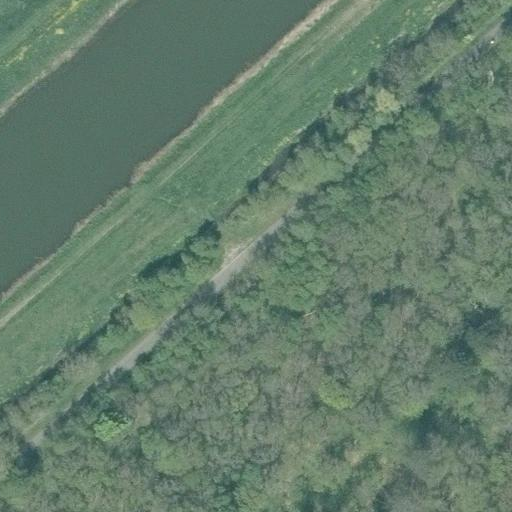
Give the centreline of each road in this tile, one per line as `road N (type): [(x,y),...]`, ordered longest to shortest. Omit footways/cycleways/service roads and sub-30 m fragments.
road 1 (unclassified): [(0,477),(511,20)]
road 2 (track): [(128,210),(192,211),(241,262)]
